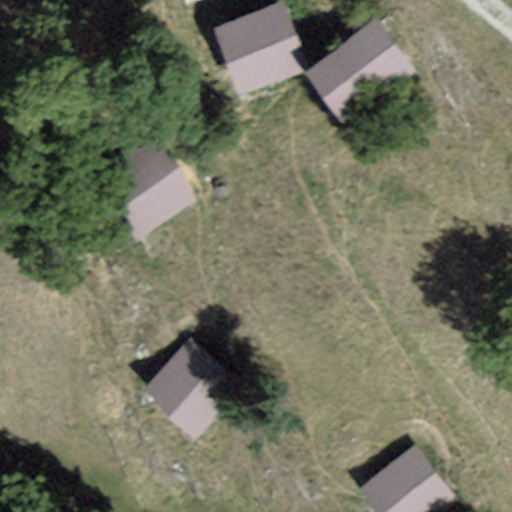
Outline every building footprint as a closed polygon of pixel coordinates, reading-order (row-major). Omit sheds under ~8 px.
[(283,10),(210,31),(228,94),(301,73),(283,10)] [(374,24),(301,73),(338,126),(410,76),(374,24)] [(157,137),(89,176),(126,238),(193,199),(157,137)] [(184,338),(141,393),(197,437),(240,382),(184,338)] [(409,447),(353,491),(370,511),(442,511),(453,504),(409,447)]
